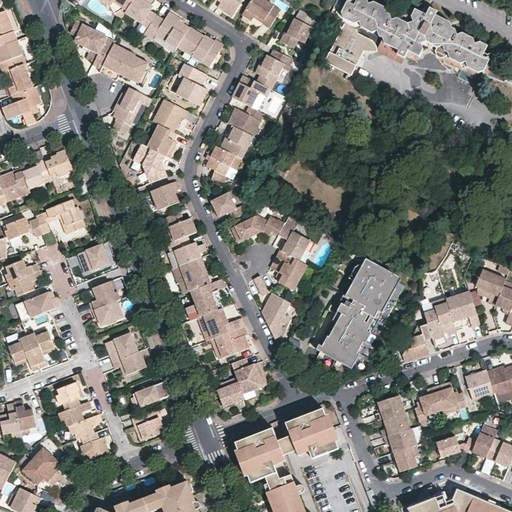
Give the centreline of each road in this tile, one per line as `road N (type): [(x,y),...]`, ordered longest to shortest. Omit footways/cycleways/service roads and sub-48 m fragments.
road 1 (residential): [(295,401),(188,181),(188,162),(242,45),(176,0)]
road 2 (residential): [(207,437),(79,117)]
road 3 (residential): [(511,340),(343,393)]
road 4 (residential): [(511,496),(456,470),(389,489)]
road 5 (residential): [(79,117),(34,0)]
